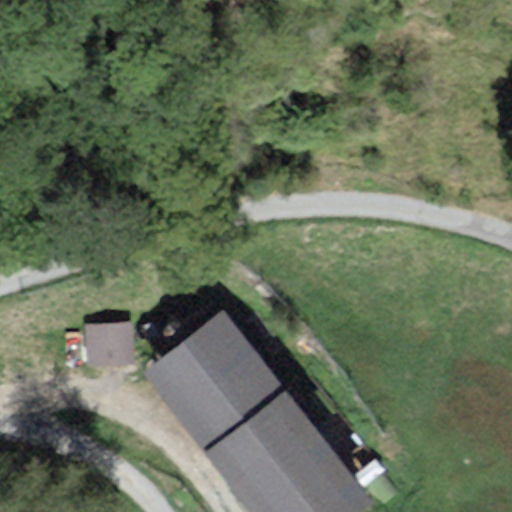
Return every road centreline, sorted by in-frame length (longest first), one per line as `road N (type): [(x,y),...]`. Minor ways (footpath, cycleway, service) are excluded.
road 1 (track): [(0,276),(242,204),(304,198),(448,209),(511,230)]
road 2 (track): [(163,511),(94,446),(52,430),(0,426)]
